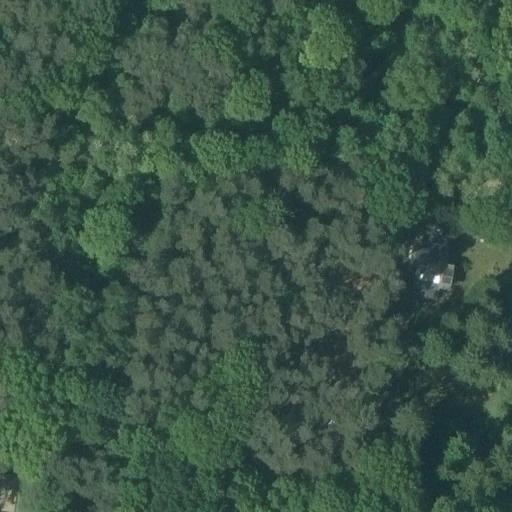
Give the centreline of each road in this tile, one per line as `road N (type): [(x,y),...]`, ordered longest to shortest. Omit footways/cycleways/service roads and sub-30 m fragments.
road 1 (track): [(0,113),(511,197)]
road 2 (track): [(469,511),(0,421)]
